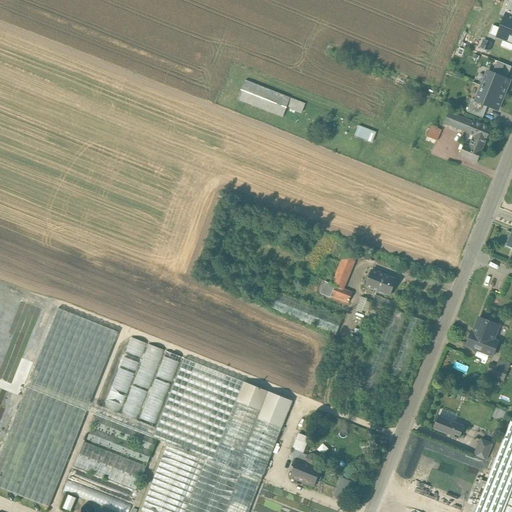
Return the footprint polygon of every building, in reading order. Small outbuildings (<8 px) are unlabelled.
[(511,0),(509,0),(495,37),(511,44),(511,0)] [(492,43),(483,40),(480,47),(489,51),(492,43)] [(497,61),(492,73),(507,79),(511,67),(497,61)] [(492,73),(487,71),(481,86),(504,95),(510,80),(507,79),(492,73)] [(291,98),(246,80),(238,98),(283,116),(291,98)] [(504,95),(481,86),(475,101),(488,106),(498,110),(504,95)] [(306,104),(295,99),(291,108),(302,113),(306,104)] [(483,119),(488,106),(475,101),(472,99),(467,112),(483,119)] [(472,122),(449,113),(445,122),(468,132),(469,132),(473,122),(472,122)] [(491,128),(473,121),(472,122),(473,122),(469,132),(468,132),(468,133),(473,135),(472,138),(485,143),(486,140),(491,128)] [(377,132),(360,125),(356,135),(373,142),(377,132)] [(441,130),(431,126),(427,136),(437,141),(441,130)] [(485,143),(472,138),(469,145),(464,143),(459,155),(477,163),(482,150),(485,143)] [(422,150),(419,160),(444,170),(448,159),(422,150)] [(358,255),(347,251),(344,258),(355,262),(358,255)] [(344,291),(355,262),(344,258),(332,287),(336,288),(344,291)] [(396,279),(373,270),(367,285),(390,294),(396,279)] [(332,298),(336,288),(332,287),(324,283),(320,294),(332,298)] [(344,291),(336,288),(332,298),(349,305),(353,295),(344,291)] [(344,318),(276,291),(269,308),(337,335),(344,318)] [(403,305),(376,295),(374,301),(391,308),(400,312),(403,305)] [(374,301),(362,297),(357,310),(368,315),(363,326),(376,331),(386,306),(374,301)] [(391,308),(360,388),(377,395),(408,315),(400,312),(391,308)] [(0,456),(0,487),(48,506),(118,332),(60,309),(0,456)] [(410,316),(389,371),(405,378),(427,323),(410,316)] [(467,345),(493,355),(498,343),(492,340),(498,325),(480,318),(474,333),(472,332),(467,345)] [(356,328),(354,332),(364,336),(366,332),(356,328)] [(131,420),(159,349),(126,336),(98,407),(131,420)] [(169,443),(215,461),(246,383),(159,349),(131,420),(153,428),(150,435),(157,438),(169,443)] [(500,361),(498,367),(492,365),(488,375),(504,381),(511,365),(500,361)] [(295,403),(246,383),(215,461),(263,480),(295,403)] [(503,418),(505,411),(495,409),(494,416),(503,418)] [(148,463),(157,438),(150,435),(97,414),(87,439),(148,463)] [(464,427),(439,416),(434,428),(459,438),(464,427)] [(511,511),(511,421),(489,476),(475,511),(511,511)] [(296,441),(306,445),(309,437),(298,433),(296,441)] [(492,444),(480,439),(474,455),(486,460),(492,444)] [(295,441),(292,449),(301,452),(303,453),(306,445),(296,441),(295,441)] [(146,466),(84,442),(75,466),(137,491),(146,466)] [(250,511),(263,480),(215,461),(169,443),(142,511),(250,511)] [(322,453),(328,448),(323,444),(318,448),(322,453)] [(297,461),(301,452),(292,449),(288,459),(297,463),(297,461)] [(305,464),(308,455),(303,453),(301,452),(297,461),(305,464)] [(312,454),(308,455),(305,464),(317,468),(319,463),(317,456),(312,454)] [(305,464),(297,461),(297,463),(291,477),(315,486),(317,482),(320,483),(322,478),(318,477),(321,470),(317,468),(305,464)] [(67,480),(64,490),(70,492),(74,489),(85,492),(87,493),(87,500),(90,500),(100,502),(104,507),(122,511),(128,511),(131,503),(123,495),(120,495),(120,488),(119,487),(113,488),(107,493),(105,492),(105,489),(102,489),(102,492),(68,482),(80,481),(80,475),(83,472),(74,470),(71,480),(67,480)] [(345,499),(352,480),(341,476),(334,495),(345,499)] [(68,496),(63,509),(70,511),(75,499),(68,496)]
